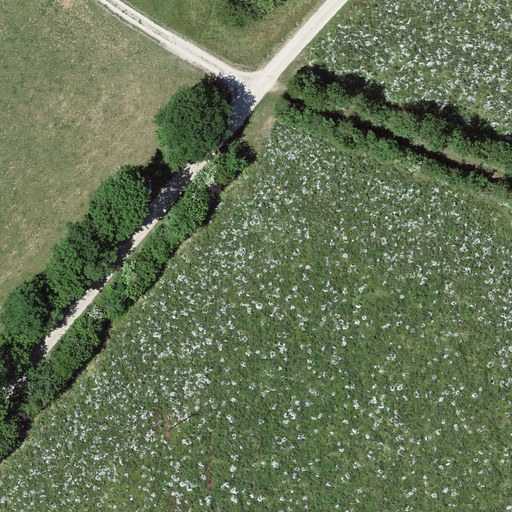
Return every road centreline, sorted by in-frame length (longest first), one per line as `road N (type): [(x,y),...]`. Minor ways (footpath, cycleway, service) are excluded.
road 1 (track): [(0,405),(343,0)]
road 2 (track): [(270,82),(511,175)]
road 3 (track): [(111,0),(257,98)]
